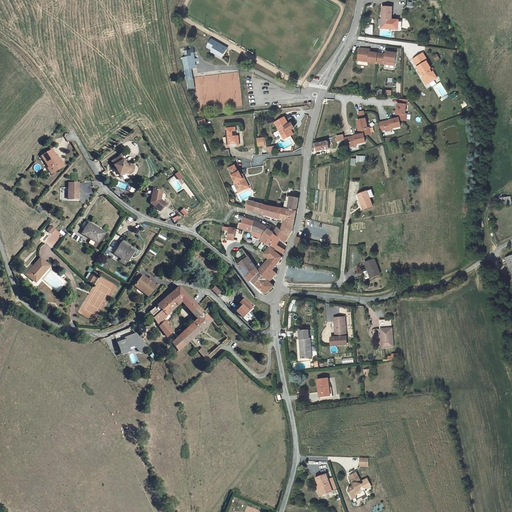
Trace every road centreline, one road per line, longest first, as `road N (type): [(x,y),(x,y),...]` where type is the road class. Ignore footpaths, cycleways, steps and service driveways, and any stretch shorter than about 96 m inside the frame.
road 1 (unclassified): [(277,290),(299,221),(313,120),(360,0)]
road 2 (unclassified): [(275,334),(244,329),(215,298),(183,284),(99,334),(65,329),(22,301)]
road 3 (residential): [(275,301),(252,290),(192,232),(146,219),(105,189),(72,135)]
road 4 (unclassified): [(277,290),(379,298),(446,280),(511,241)]
road 5 (unclassified): [(280,511),(295,443),(275,334)]
road 6 (track): [(0,39),(43,83),(72,135)]
